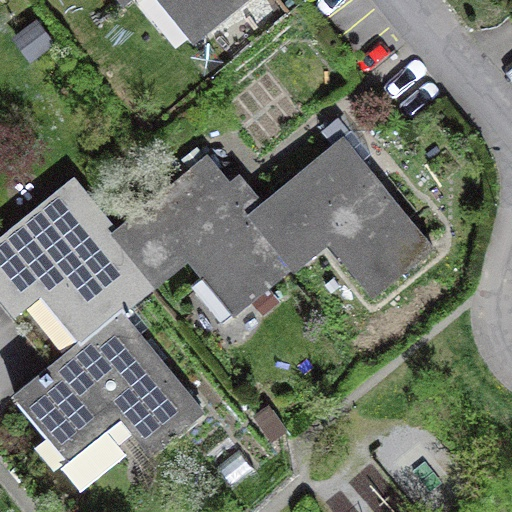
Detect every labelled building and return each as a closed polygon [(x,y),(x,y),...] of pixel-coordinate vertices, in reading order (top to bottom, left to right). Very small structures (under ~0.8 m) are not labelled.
[(108,0),(121,15),(140,0),(149,0),(193,53),(258,0),(108,0)] [(434,258),(343,143),(244,220),(287,277),(327,247),(373,305),(434,258)] [(108,242),(149,296),(186,269),(227,322),(287,277),(244,220),(205,169),(108,242)] [(73,196),(0,251),(0,302),(11,318),(39,297),(79,350),(119,319),(149,296),(108,242),(73,196)] [(79,350),(13,402),(66,469),(119,427),(150,467),(203,426),(119,319),(79,350)]
